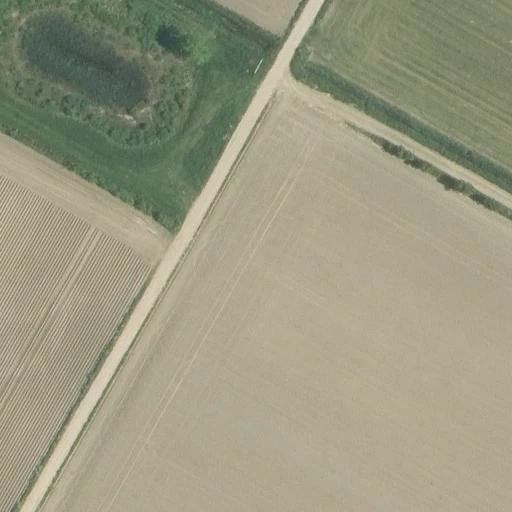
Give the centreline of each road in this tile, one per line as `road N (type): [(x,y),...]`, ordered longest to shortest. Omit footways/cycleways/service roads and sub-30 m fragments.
road 1 (track): [(317,0),(28,511)]
road 2 (track): [(511,209),(141,0)]
